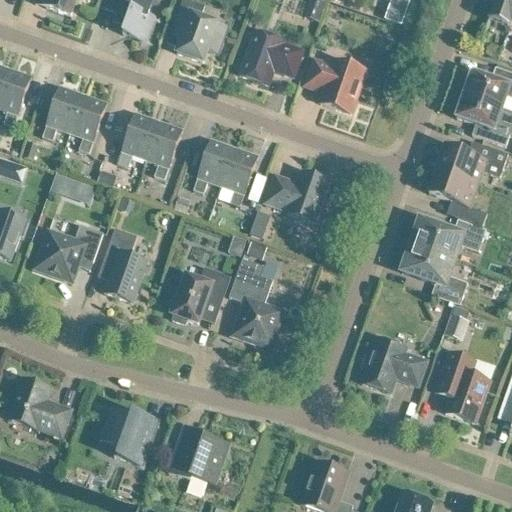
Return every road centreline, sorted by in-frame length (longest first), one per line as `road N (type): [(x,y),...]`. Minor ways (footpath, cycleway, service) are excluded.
road 1 (residential): [(406,177),(0,31)]
road 2 (residential): [(318,431),(54,364),(0,335)]
road 3 (residential): [(406,177),(318,431)]
road 4 (residential): [(511,501),(318,431)]
road 5 (residential): [(464,0),(406,177)]
